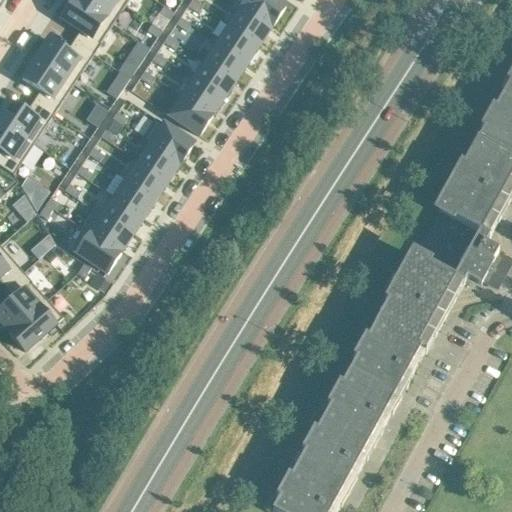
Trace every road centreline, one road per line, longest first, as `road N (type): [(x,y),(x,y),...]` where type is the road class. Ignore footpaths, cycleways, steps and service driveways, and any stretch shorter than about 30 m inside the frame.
road 1 (tertiary): [(128,511),(440,14)]
road 2 (residential): [(328,0),(118,320),(48,386),(16,383),(0,363)]
road 3 (residential): [(388,511),(511,304)]
